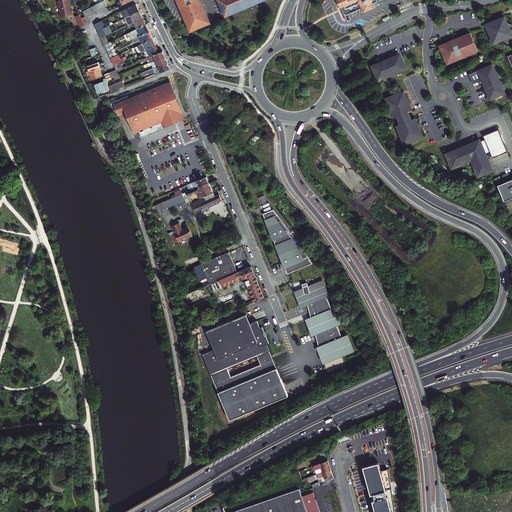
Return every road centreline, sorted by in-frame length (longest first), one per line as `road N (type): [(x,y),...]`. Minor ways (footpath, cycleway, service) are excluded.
road 1 (trunk): [(316,110),(343,121),(405,195),(485,237),(505,278),(500,308),(475,337),(316,416)]
road 2 (primary): [(272,111),(290,182),(335,239),(393,346),(420,442),(427,511)]
road 3 (primary): [(437,511),(424,418),(403,346),(355,251),(293,167),(306,115)]
road 4 (trunk): [(511,250),(481,221),(399,175),(331,85)]
road 5 (trunk): [(164,511),(353,410)]
road 6 (trunk): [(511,339),(316,416)]
road 7 (trunk): [(316,416),(138,511)]
road 8 (trunk): [(353,410),(511,351)]
road 9 (trunk): [(353,410),(467,377),(511,377)]
